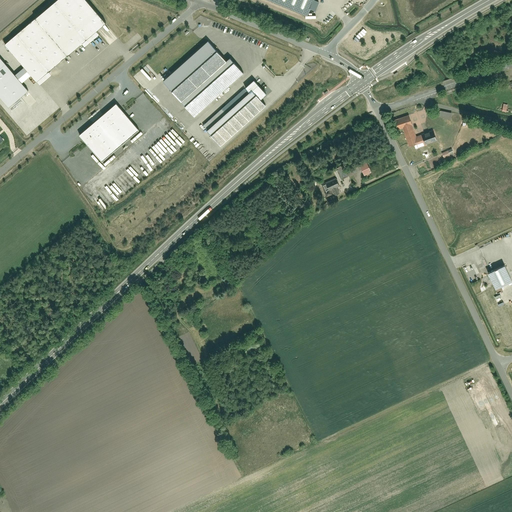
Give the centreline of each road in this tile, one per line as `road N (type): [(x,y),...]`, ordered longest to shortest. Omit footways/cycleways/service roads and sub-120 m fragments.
road 1 (primary): [(0,406),(235,181),(360,81)]
road 2 (unclassified): [(376,106),(499,365)]
road 3 (residential): [(0,172),(198,2)]
road 4 (primary): [(487,0),(360,81)]
road 5 (residential): [(376,106),(511,65)]
road 6 (residential): [(326,54),(198,2)]
